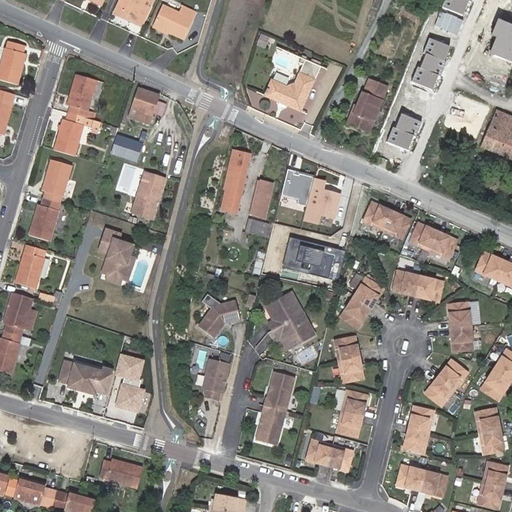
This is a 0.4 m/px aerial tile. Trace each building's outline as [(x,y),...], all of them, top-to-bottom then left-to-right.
[(143,0),(118,0),(115,6),(132,15),(134,12),(138,14),(134,22),(141,26),(150,8),(142,4),(143,0)] [(143,0),(142,4),(150,8),(153,0),(143,0)] [(465,0),(442,0),(441,5),(463,15),(469,1),(467,1),(465,0)] [(184,39),(196,14),(185,8),(182,14),(165,6),(155,25),(184,39)] [(434,25),(455,34),(462,20),(441,10),(434,25)] [(417,17),(403,11),(401,17),(415,23),(417,17)] [(511,24),(498,19),(485,50),(511,60),(511,24)] [(426,52),(442,60),(449,46),(428,36),(422,51),(426,52)] [(23,54),(25,47),(9,42),(7,49),(6,49),(0,68),(0,80),(17,86),(26,55),(23,54)] [(426,52),(419,67),(438,76),(445,61),(442,60),(426,52)] [(296,85),(286,88),(273,81),(269,90),(267,89),(265,93),(267,94),(266,97),(280,103),(281,103),(284,104),(285,105),(302,113),(322,69),(307,61),(296,85)] [(419,67),(416,66),(410,79),(432,89),(438,76),(419,67)] [(70,107),(68,113),(93,121),(95,114),(88,112),(96,82),(76,75),(67,106),(70,107)] [(368,88),(385,95),(388,88),(371,81),(368,88)] [(370,135),(385,95),(368,88),(365,97),(362,96),(354,116),(351,114),(346,126),(370,135)] [(135,120),(143,122),(149,124),(158,95),(139,89),(131,110),(137,112),(135,120)] [(4,136),(15,95),(0,90),(0,137),(1,135),(4,136)] [(137,112),(131,110),(128,118),(135,120),(137,112)] [(511,117),(497,111),(483,147),(511,159),(511,117)] [(401,112),(394,127),(412,135),(415,137),(421,121),(401,112)] [(63,121),(54,151),(75,157),(83,127),(96,130),(98,123),(93,121),(68,113),(66,122),(63,121)] [(394,127),(392,126),(385,140),(406,149),(412,135),(394,127)] [(127,129),(122,127),(116,145),(121,147),(127,129)] [(146,134),(142,132),(139,140),(140,142),(130,138),(126,149),(140,153),(146,134)] [(229,181),(226,189),(221,210),(236,213),(250,155),(233,151),(226,180),(229,181)] [(45,192),(43,199),(60,204),(61,197),(63,197),(72,167),(51,161),(42,191),(45,192)] [(314,179),(287,171),(281,196),(299,200),(298,204),(307,206),(314,179)] [(165,179),(144,172),(132,214),(153,220),(157,206),(156,203),(156,201),(159,200),(165,179)] [(325,182),(314,179),(307,206),(303,222),(319,226),(322,217),(335,221),(341,195),(323,190),(325,182)] [(250,214),(253,215),(262,181),(258,180),(250,214)] [(262,181),(253,215),(265,218),(273,184),(262,181)] [(60,204),(43,199),(41,206),(38,205),(29,236),(50,242),(59,211),(58,211),(60,204)] [(371,201),(362,221),(382,230),(401,239),(410,219),(371,201)] [(252,221),(249,233),(264,238),(267,225),(252,221)] [(417,222),(409,243),(448,260),(457,241),(417,222)] [(98,252),(108,254),(114,232),(105,230),(98,252)] [(106,259),(112,261),(107,275),(120,280),(127,282),(132,264),(127,262),(128,256),(132,246),(118,241),(120,234),(114,232),(108,254),(106,259)] [(346,252),(289,239),(282,268),(339,281),(346,252)] [(46,251),(29,246),(29,250),(26,248),(15,283),(37,290),(45,259),(44,259),(46,251)] [(511,264),(484,251),(475,272),(511,288),(511,264)] [(253,273),(261,275),(262,269),(266,254),(258,252),(253,273)] [(101,273),(107,275),(112,261),(106,259),(101,273)] [(397,271),(392,291),(438,303),(442,283),(397,271)] [(120,280),(107,275),(105,281),(119,285),(120,280)] [(340,318),(357,330),(383,290),(365,278),(340,318)] [(39,300),(54,305),(55,303),(59,304),(62,294),(57,293),(56,296),(41,292),(39,300)] [(315,335),(303,313),(291,292),(265,306),(272,321),(268,324),(276,338),(280,336),(282,339),(289,350),(315,335)] [(6,325),(4,332),(21,336),(23,330),(24,330),(24,329),(30,309),(33,299),(12,293),(3,324),(6,325)] [(253,308),(255,298),(249,296),(246,306),(253,308)] [(468,303),(447,305),(452,352),(473,351),(468,303)] [(213,309),(199,328),(215,339),(226,323),(229,323),(242,321),(239,304),(213,309)] [(201,311),(208,316),(213,309),(206,304),(201,311)] [(30,309),(24,329),(32,331),(38,311),(30,309)] [(21,336),(4,332),(2,339),(0,338),(0,371),(11,375),(20,344),(29,347),(31,339),(21,336)] [(342,383),(363,379),(360,363),(355,337),(334,341),(338,362),(342,383)] [(498,402),(511,381),(511,353),(506,350),(480,389),(498,402)] [(136,387),(143,359),(117,353),(112,373),(120,375),(112,406),(138,412),(144,389),(136,387)] [(197,366),(203,368),(207,356),(201,354),(197,366)] [(230,363),(209,358),(205,379),(204,383),(203,386),(202,390),(206,391),(204,400),(218,403),(220,394),(222,395),(230,363)] [(467,373),(451,360),(424,394),(440,407),(467,373)] [(77,364),(77,367),(106,374),(106,370),(77,364)] [(77,367),(67,365),(62,384),(72,387),(101,393),(106,374),(77,367)] [(255,441),(276,446),(294,377),(273,372),(266,398),(265,397),(261,414),(262,415),(255,441)] [(205,379),(197,378),(196,385),(203,386),(204,383),(205,379)] [(101,393),(72,387),(71,390),(100,396),(101,393)] [(346,390),(336,433),(356,438),(367,396),(346,390)] [(413,407),(403,449),(423,454),(434,412),(413,407)] [(504,451),(495,409),(474,413),(483,455),(504,451)] [(311,440),(305,461),(320,465),(347,472),(353,452),(311,440)] [(137,489),(143,469),(112,460),(110,464),(104,462),(99,479),(137,489)] [(509,467),(486,461),(476,505),(498,511),(509,467)] [(401,465),(396,487),(442,497),(447,477),(401,465)] [(0,494),(3,496),(9,475),(0,472),(0,494)] [(51,509),(56,492),(45,489),(46,485),(20,478),(14,499),(51,509)] [(68,496),(56,492),(51,509),(60,511),(91,511),(95,500),(70,492),(68,496)] [(212,509),(231,511),(241,511),(243,504),(239,503),(239,498),(214,493),(213,499),(212,509)]
